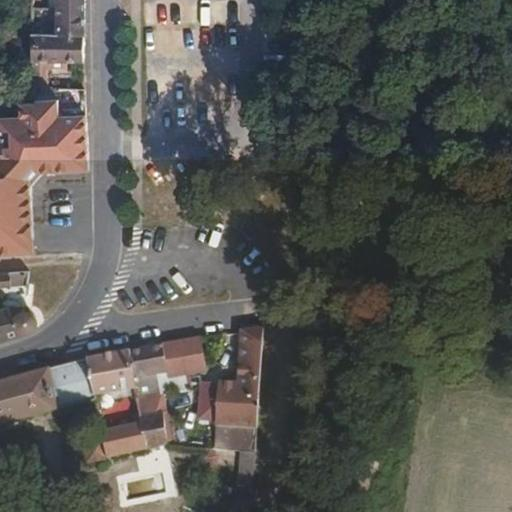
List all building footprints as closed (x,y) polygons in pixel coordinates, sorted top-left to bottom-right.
[(80,0),(53,0),(53,5),(53,31),(53,34),(80,34),(80,0)] [(199,24),(190,25),(189,4),(159,6),(161,48),(201,46),(199,24)] [(55,62),(81,62),(80,34),(53,34),(53,31),(29,32),(29,61),(41,61),(41,65),(55,66),(55,62)] [(58,114),(82,114),(82,101),(82,89),(58,88),(58,94),(58,98),(58,114)] [(0,249),(21,249),(21,237),(24,178),(28,172),(32,167),(84,168),(82,114),(58,114),(58,98),(29,98),(15,98),(15,112),(0,111),(0,249)] [(0,287),(23,285),(24,272),(0,272),(0,287)] [(0,309),(0,339),(30,329),(33,323),(33,318),(30,312),(22,311),(22,306),(0,309)] [(254,429),(261,329),(238,331),(235,384),(215,383),(213,426),(254,429)] [(198,339),(159,345),(164,372),(165,377),(178,376),(204,371),(198,339)] [(159,345),(127,351),(133,388),(134,395),(140,394),(137,377),(144,375),(164,372),(159,345)] [(133,388),(127,351),(85,360),(91,395),(133,388)] [(0,422),(91,395),(85,360),(0,382),(0,422)] [(180,389),(178,376),(165,377),(158,379),(161,391),(180,389)] [(162,401),(161,391),(157,391),(147,393),(149,403),(162,401)] [(140,394),(134,395),(136,412),(137,416),(160,412),(163,412),(162,401),(149,403),(147,393),(140,394)] [(130,423),(138,422),(137,416),(136,412),(130,414),(130,423)] [(138,422),(144,449),(166,445),(160,412),(137,416),(138,422)] [(99,434),(104,458),(144,449),(138,422),(130,423),(98,431),(99,434)] [(254,429),(213,426),(211,447),(237,449),(253,450),(254,429)] [(84,461),(104,458),(99,434),(79,438),(84,461)] [(253,450),(237,449),(236,470),(251,471),(253,450)]
